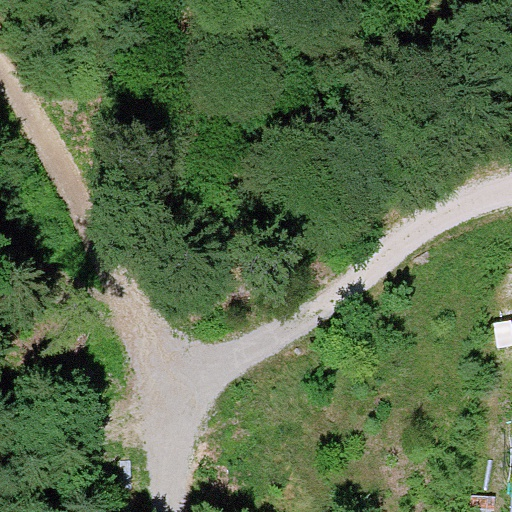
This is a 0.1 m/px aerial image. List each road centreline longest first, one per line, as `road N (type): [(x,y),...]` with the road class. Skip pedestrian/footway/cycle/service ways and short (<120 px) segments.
road 1 (track): [(511,187),(434,220),(179,400)]
road 2 (track): [(179,400),(40,128),(0,72)]
road 3 (track): [(0,448),(179,400)]
